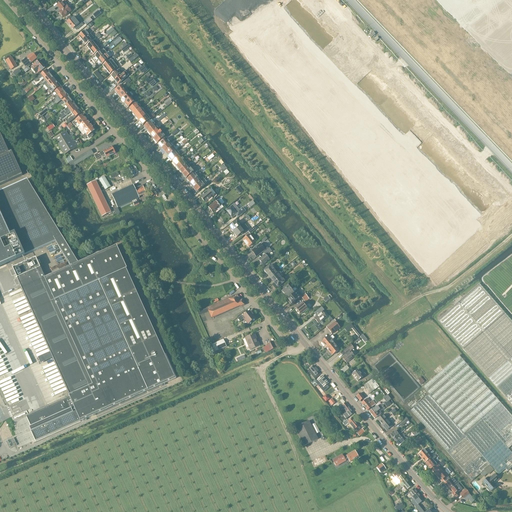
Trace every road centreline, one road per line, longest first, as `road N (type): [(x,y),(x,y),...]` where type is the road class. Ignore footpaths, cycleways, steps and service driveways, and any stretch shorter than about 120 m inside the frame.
road 1 (residential): [(5,0),(292,350),(305,345)]
road 2 (tertiary): [(305,345),(24,0)]
road 3 (unclassified): [(350,0),(511,165)]
road 4 (tertiary): [(447,511),(305,345)]
